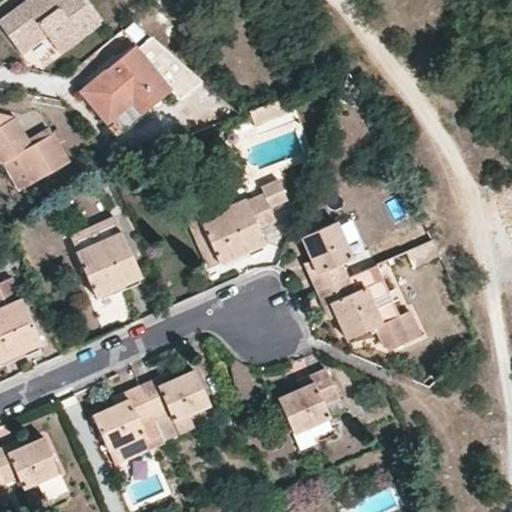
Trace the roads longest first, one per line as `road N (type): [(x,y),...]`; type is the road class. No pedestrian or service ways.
road 1 (track): [(337,0),(428,117),(477,205),(511,409)]
road 2 (residential): [(0,399),(182,319),(264,325)]
